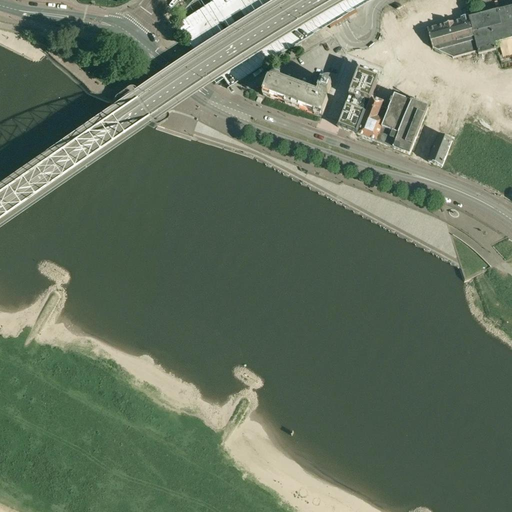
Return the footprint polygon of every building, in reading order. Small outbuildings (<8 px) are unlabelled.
[(511,6),(481,15),(480,15),(484,30),(491,28),(495,44),(511,39),(511,6)] [(428,29),(427,29),(431,44),(446,52),(474,45),(477,50),(495,46),(495,44),(491,28),(484,30),(480,15),(476,16),(469,18),(469,16),(461,18),(461,20),(456,22),(428,29)] [(236,32),(242,42),(259,31),(253,21),(236,32)] [(358,72),(337,128),(340,129),(357,135),(370,102),(372,98),(378,79),(362,73),(358,72)] [(269,79),(263,95),(322,117),(328,101),(323,99),(324,96),(323,96),(324,93),(328,95),(332,85),(329,84),(332,75),(328,74),(325,74),(324,75),(321,76),(318,79),(315,87),(319,89),(318,91),(319,92),(317,97),(279,83),(281,79),(281,78),(273,75),(273,76),(270,79),(269,79)] [(128,95),(131,99),(137,108),(139,111),(149,125),(155,121),(145,107),(143,104),(134,91),(133,92),(132,92),(128,95)] [(420,130),(428,108),(407,100),(395,96),(388,111),(377,142),(406,154),(410,155),(420,130)] [(377,142),(388,111),(382,108),(384,103),(372,99),(370,102),(361,128),(360,128),(360,129),(358,135),(377,142)] [(474,160),(471,168),(498,179),(504,177),(508,169),(482,158),(485,152),(491,150),(484,147),(494,143),(505,148),(509,146),(511,138),(496,132),(492,133),(487,131),(474,136),(476,141),(473,148),(467,145),(464,147),(469,158),(474,160)] [(429,163),(442,168),(453,141),(440,136),(439,135),(429,163)]
